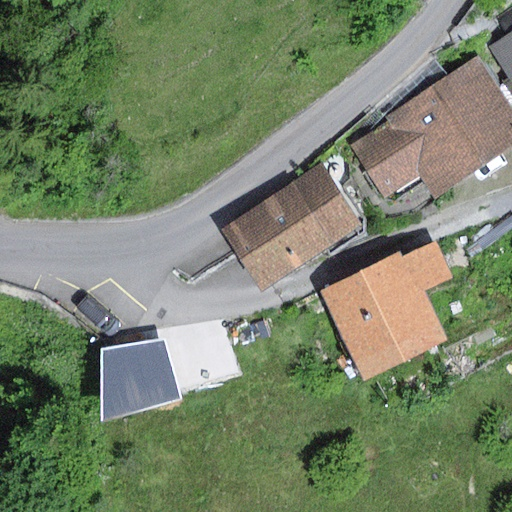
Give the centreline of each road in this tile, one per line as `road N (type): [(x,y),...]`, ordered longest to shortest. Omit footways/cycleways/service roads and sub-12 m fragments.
road 1 (residential): [(0,249),(109,250),(168,238),(217,210),(385,76),(441,0)]
road 2 (track): [(511,392),(474,434),(470,511)]
